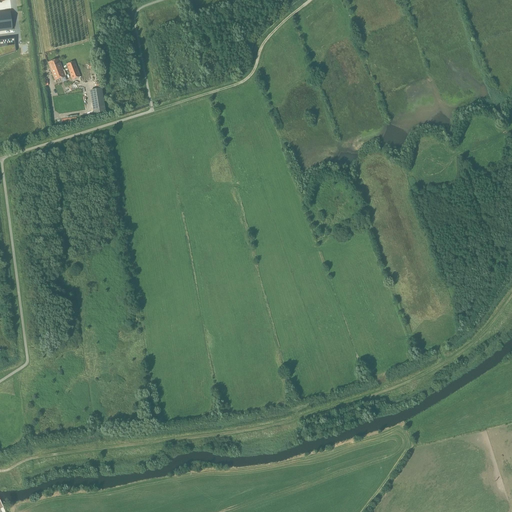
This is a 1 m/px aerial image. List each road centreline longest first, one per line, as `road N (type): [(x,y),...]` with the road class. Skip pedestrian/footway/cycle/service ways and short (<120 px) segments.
road 1 (track): [(0,471),(41,456),(284,422),(381,390),(467,347),(511,292)]
road 2 (track): [(152,111),(250,76),(266,39),(310,0)]
